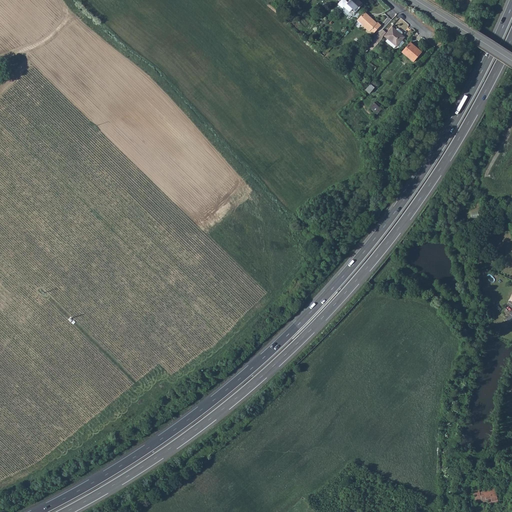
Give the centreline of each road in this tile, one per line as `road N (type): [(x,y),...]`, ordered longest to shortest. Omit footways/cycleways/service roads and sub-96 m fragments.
road 1 (trunk): [(511,5),(424,170),(321,300),(162,438),(34,511)]
road 2 (trunk): [(64,511),(207,420),(329,309),(433,178),(511,36)]
